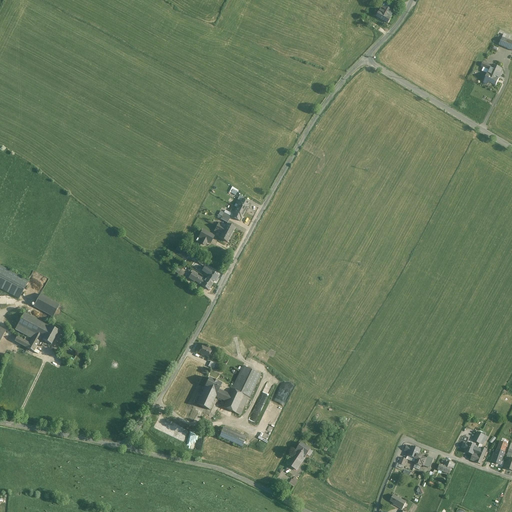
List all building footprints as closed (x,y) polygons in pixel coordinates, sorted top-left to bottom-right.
[(391,10),(384,6),(378,18),(389,24),(396,10),(392,8),(391,10)] [(511,41),(502,38),(499,46),(511,50),(511,41)] [(503,70),(492,65),(491,66),(490,69),(501,74),(503,70)] [(501,74),(490,69),(489,71),(488,73),(483,83),(488,85),(489,82),(496,86),(499,78),(501,74)] [(242,199),(241,202),(240,201),(236,208),(245,212),(248,205),(247,205),(249,202),(242,199)] [(245,212),(236,208),(233,214),(234,215),(232,218),(239,221),(240,218),(241,219),(245,212)] [(235,228),(227,224),(224,228),(220,226),(221,224),(218,223),(216,227),(231,235),(235,228)] [(231,235),(216,227),(214,232),(216,233),(217,232),(221,234),(219,238),(228,243),(228,242),(231,235)] [(214,236),(203,230),(199,238),(202,239),(200,243),(205,245),(207,242),(210,243),(214,236)] [(189,254),(182,249),(178,254),(186,259),(189,254)] [(28,281),(1,266),(0,267),(0,288),(19,299),(28,281)] [(217,277),(211,272),(204,267),(201,272),(208,276),(206,279),(213,283),(217,277)] [(206,279),(205,281),(198,277),(195,281),(202,286),(208,290),(213,283),(206,279)] [(60,305),(40,295),(34,307),(51,316),(53,317),(60,305)] [(46,326),(24,314),(15,330),(32,339),(29,344),(17,337),(15,342),(34,352),(41,339),(43,340),(50,328),(48,327),(46,326)] [(58,332),(50,327),(43,340),(43,341),(51,345),(58,332)] [(212,351),(202,346),(198,355),(200,357),(201,358),(202,359),(203,358),(207,360),(212,351)] [(243,366),(232,389),(248,397),(250,398),(261,375),(243,366)] [(222,385),(209,378),(205,387),(218,393),(219,390),(222,385)] [(267,382),(252,413),(259,416),(274,385),(267,382)] [(218,393),(205,387),(197,405),(210,411),(216,397),(218,393)] [(232,389),(231,389),(229,395),(226,402),(223,408),(240,415),(248,397),(232,389)] [(229,395),(219,390),(218,393),(216,397),(226,402),(229,395)] [(240,435),(224,428),(220,437),(236,444),(240,435)] [(478,433),(474,441),(479,444),(480,444),(483,438),(484,436),(478,433)] [(246,438),(240,435),(236,444),(242,447),(246,438)] [(507,444),(500,442),(497,450),(498,450),(505,452),(507,444)] [(311,450),(301,443),(296,452),(305,458),(311,450)] [(477,447),(468,443),(467,445),(465,446),(464,448),(465,449),(465,451),(470,453),(470,452),(473,454),(476,448),(477,447)] [(420,450),(412,446),(411,448),(406,446),(405,451),(409,453),(408,456),(411,457),(417,459),(418,455),(420,450)] [(476,448),(473,454),(470,461),(481,465),(483,459),(485,459),(485,458),(484,457),(487,450),(482,448),(481,450),(477,449),(476,448)] [(505,452),(498,450),(496,454),(495,454),(492,461),(502,465),(504,459),(503,459),(505,452)] [(305,458),(296,452),(288,464),(297,470),(305,458)] [(418,455),(417,459),(415,463),(415,464),(421,467),(421,466),(422,465),(424,466),(427,459),(422,457),(418,455)] [(434,459),(428,457),(427,459),(424,466),(430,468),(434,459)] [(453,464),(445,460),(444,463),(443,465),(444,466),(445,466),(452,468),(453,464)] [(452,468),(445,466),(444,466),(444,467),(440,465),(438,470),(449,475),(452,468)] [(293,480),(292,479),(289,484),(294,487),(297,482),(293,480)] [(406,503),(393,496),(390,501),(396,505),(396,506),(402,510),(406,503)]
